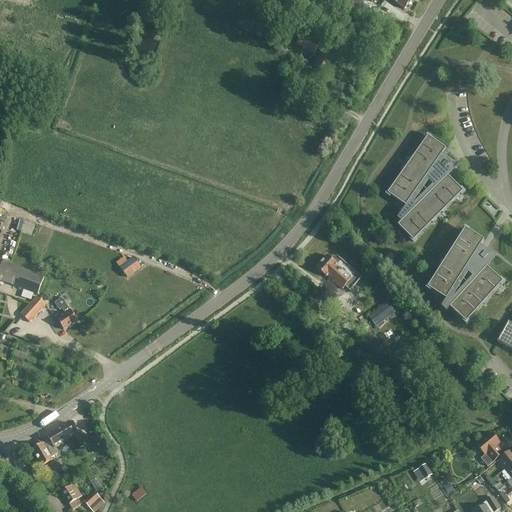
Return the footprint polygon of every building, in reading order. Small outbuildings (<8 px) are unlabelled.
[(389,0),(403,10),(409,0),(389,0)] [(348,13),(359,14),(360,4),(349,3),(348,13)] [(287,21),(294,24),(300,11),(293,8),(287,21)] [(325,71),(336,51),(329,48),(329,49),(323,46),(313,64),(325,71)] [(387,195),(405,208),(446,150),(427,137),(387,195)] [(413,242),(463,193),(447,177),(397,227),(413,242)] [(484,243),(465,231),(427,290),(446,302),(484,243)] [(316,270),(315,271),(320,275),(321,274),(326,278),(329,274),(333,277),(331,280),(342,290),(344,287),(349,292),(361,278),(338,259),(334,263),(327,256),(315,269),(316,270)] [(120,269),(127,278),(140,268),(134,259),(120,269)] [(0,281),(38,295),(45,277),(2,262),(0,267),(0,281)] [(486,269),(449,310),(466,325),(503,284),(486,269)] [(28,323),(45,306),(36,297),(20,315),(28,323)] [(77,322),(70,310),(62,298),(54,303),(59,311),(61,309),(64,314),(61,315),(63,317),(57,321),(63,331),(77,322)] [(387,302),(368,317),(378,330),(397,316),(387,302)] [(511,325),(508,323),(497,343),(511,351),(511,325)] [(52,462),(50,459),(58,454),(55,448),(73,438),(78,446),(86,442),(80,430),(73,434),(68,424),(47,436),(49,440),(32,451),(41,468),(52,462)] [(97,434),(89,438),(93,446),(101,441),(97,434)] [(480,460),(487,468),(502,455),(496,447),(499,445),(491,435),(476,447),(484,456),(480,460)] [(504,470),(511,463),(511,453),(510,451),(497,462),(504,470)] [(59,470),(54,462),(42,469),(47,477),(59,470)] [(92,475),(87,467),(82,471),(88,478),(92,475)] [(73,484),(69,487),(60,493),(71,510),(80,505),(77,499),(81,496),(73,484)] [(136,502),(145,494),(140,487),(131,495),(136,502)] [(89,509),(99,500),(94,494),(83,503),(89,509)] [(497,511),(500,510),(493,499),(483,505),(484,507),(476,511),(497,511)]
